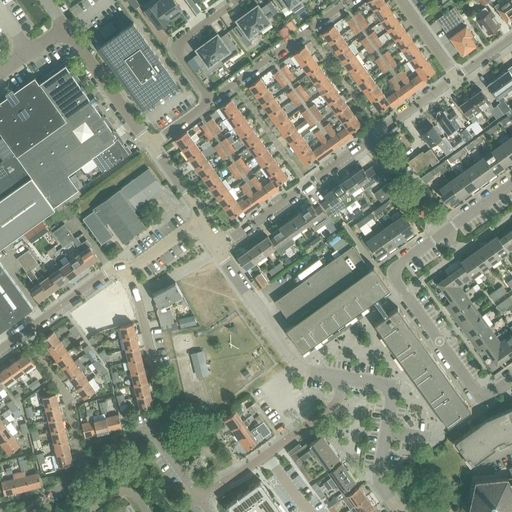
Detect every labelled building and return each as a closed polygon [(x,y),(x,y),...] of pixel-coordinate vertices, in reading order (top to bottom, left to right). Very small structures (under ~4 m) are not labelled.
[(136,0),(128,0),(135,9),(140,5),(136,0)] [(174,0),(158,0),(157,1),(169,19),(182,10),(174,0)] [(202,0),(198,3),(201,8),(213,0),(202,0)] [(274,0),(281,10),(287,5),(292,12),(293,13),(304,6),(300,0),(299,1),(299,0),(274,0)] [(383,0),(367,0),(367,1),(375,11),(386,3),(383,0)] [(508,0),(502,0),(494,6),(497,10),(507,23),(511,19),(511,0),(510,0),(510,1),(508,0)] [(157,1),(145,10),(157,27),(169,19),(157,1)] [(270,2),(266,4),(274,15),(277,12),(270,2)] [(386,3),(375,11),(382,21),(392,13),(386,3)] [(252,7),(246,12),(259,29),(260,29),(263,34),(273,27),(269,22),(268,20),(274,15),(266,5),(260,9),(258,6),(253,9),(252,7)] [(287,5),(281,10),(286,16),(292,12),(287,5)] [(480,18),(477,20),(482,27),(483,26),(489,35),(491,34),(493,34),(496,32),(495,30),(498,29),(501,26),(494,17),(495,16),(490,10),(489,11),(486,7),(477,14),(480,18)] [(454,8),(437,20),(445,31),(446,33),(447,34),(448,33),(451,37),(450,37),(451,40),(460,52),(462,55),(479,44),(466,26),(463,22),(464,22),(454,8)] [(240,24),(233,28),(241,39),(247,34),(249,37),(259,29),(246,12),(241,16),(242,17),(237,21),(240,24)] [(359,12),(354,15),(359,22),(364,19),(359,12)] [(392,13),(382,21),(388,30),(399,23),(392,13)] [(351,17),(346,21),(352,28),(356,25),(351,17)] [(292,19),(286,24),(292,32),(298,28),(292,19)] [(364,19),(359,22),(364,28),(368,25),(364,19)] [(110,21),(98,29),(104,38),(105,39),(117,30),(110,21)] [(133,23),(100,47),(101,47),(122,76),(121,77),(120,78),(124,83),(125,82),(126,82),(143,106),(175,83),(176,82),(133,23)] [(399,23),(388,30),(395,40),(406,32),(399,23)] [(286,25),(279,31),(284,37),(291,32),(286,25)] [(333,25),(322,33),(330,44),(341,36),(333,25)] [(356,25),(352,28),(356,34),(361,31),(356,25)] [(373,31),(368,35),(373,42),(378,38),(373,31)] [(406,32),(395,40),(402,50),(413,42),(406,32)] [(212,36),(206,41),(223,64),(239,52),(226,34),(220,38),(217,35),(213,38),(212,36)] [(341,36),(330,44),(337,53),(348,45),(341,36)] [(365,37),(361,41),(365,47),(370,44),(365,37)] [(378,38),(373,42),(378,48),(383,44),(378,38)] [(193,57),(187,62),(194,72),(200,67),(206,76),(223,64),(206,41),(200,45),(201,46),(197,50),(199,53),(193,57)] [(413,42),(402,50),(409,59),(420,51),(413,42)] [(370,44),(365,47),(370,54),(375,50),(370,44)] [(348,45),(337,53),(344,63),(355,55),(348,45)] [(304,46),(293,54),(301,65),(312,57),(304,46)] [(387,51),(382,54),(387,61),(392,57),(387,51)] [(420,51),(409,59),(416,69),(427,61),(420,51)] [(355,55),(344,63),(351,73),(362,64),(355,55)] [(379,56),(375,60),(379,67),(384,63),(379,56)] [(312,57),(301,65),(308,74),(319,66),(312,57)] [(392,57),(387,61),(392,67),(396,64),(392,57)] [(406,76),(402,80),(405,85),(411,93),(427,82),(425,80),(424,79),(428,76),(435,71),(427,61),(416,69),(420,74),(417,77),(410,81),(406,76)] [(384,63),(379,67),(384,73),(388,70),(389,69),(384,63)] [(362,64),(351,73),(358,82),(369,74),(362,64)] [(40,83),(39,84),(66,122),(41,139),(66,176),(68,174),(81,165),(85,170),(87,171),(97,164),(103,172),(129,153),(114,132),(115,132),(113,128),(112,129),(104,118),(105,117),(102,113),(101,114),(94,104),(98,102),(94,96),(90,98),(83,89),(84,88),(82,84),(80,85),(72,74),(74,73),(71,70),(70,70),(66,65),(65,65),(40,83)] [(285,65),(281,68),(286,76),(291,72),(285,65)] [(319,66),(308,74),(315,84),(326,76),(319,66)] [(278,70),(273,74),(278,81),(283,78),(278,70)] [(493,83),(487,86),(497,100),(498,99),(500,102),(497,105),(503,114),(504,114),(505,113),(510,109),(504,100),(506,99),(502,95),(511,87),(511,70),(510,72),(510,71),(509,71),(505,74),(503,72),(498,76),(500,77),(498,79),(496,77),(491,81),(493,83)] [(403,71),(398,74),(402,80),(406,76),(403,71)] [(291,72),(286,76),(290,81),(295,78),(291,72)] [(369,74),(358,82),(365,92),(376,84),(369,74)] [(7,96),(0,101),(0,133),(31,178),(54,210),(55,209),(53,206),(54,205),(59,211),(82,195),(78,189),(79,189),(77,186),(72,180),(68,174),(66,176),(41,139),(66,122),(39,84),(40,83),(35,76),(14,91),(12,89),(5,93),(7,96)] [(326,76),(315,84),(322,94),(333,86),(326,76)] [(393,77),(388,81),(392,86),(397,83),(393,77)] [(260,78),(249,86),(257,97),(268,89),(260,78)] [(283,78),(278,81),(282,87),(287,84),(283,78)] [(383,93),(372,101),(379,111),(389,104),(390,105),(392,107),(407,96),(401,88),(397,83),(392,86),(396,92),(389,97),(387,98),(383,93)] [(300,84),(295,88),(300,95),(304,91),(300,84)] [(376,84),(365,92),(372,101),(383,93),(376,84)] [(333,86),(322,94),(329,103),(340,95),(333,86)] [(268,89),(257,97),(264,107),(275,99),(268,89)] [(292,90),(287,94),(292,100),(297,97),(292,90)] [(475,92),(471,96),(472,98),(471,98),(480,111),(485,107),(488,111),(490,110),(493,115),(496,119),(503,114),(497,105),(496,106),(493,108),(490,103),(491,103),(482,90),(477,94),(475,92)] [(304,91),(300,95),(304,101),(309,97),(304,91)] [(340,95),(329,103),(336,113),(347,105),(340,95)] [(297,97),(292,100),(296,107),(301,103),(297,97)] [(465,103),(459,107),(469,119),(469,118),(473,122),(469,125),(472,129),(476,134),(479,132),(482,129),(476,121),(478,119),(475,114),(480,111),(471,98),(470,99),(469,97),(464,101),(465,103)] [(231,99),(220,107),(228,118),(239,110),(231,99)] [(275,99),(264,107),(270,116),(281,108),(275,99)] [(314,104),(309,108),(314,114),(318,111),(314,104)] [(347,105),(336,113),(343,122),(354,114),(347,105)] [(281,108),(270,116),(278,126),(289,118),(281,108)] [(239,110),(228,118),(235,128),(246,120),(239,110)] [(306,110),(301,113),(306,120),(311,116),(306,110)] [(445,114),(438,119),(440,122),(446,130),(448,133),(455,128),(459,133),(466,128),(453,110),(446,116),(445,114)] [(318,111),(314,114),(318,120),(319,120),(323,117),(318,111)] [(333,130),(328,133),(332,138),(338,146),(353,136),(351,133),(350,132),(353,130),(355,129),(361,124),(354,114),(343,122),(347,128),(343,130),(337,135),(333,130)] [(507,115),(500,121),(503,125),(510,120),(507,116),(507,115)] [(311,116),(306,120),(309,125),(310,126),(314,123),(315,123),(311,116)] [(212,118),(207,122),(212,128),(217,125),(212,118)] [(289,118),(278,126),(284,135),(295,128),(295,127),(289,118)] [(246,120),(235,128),(242,137),(252,129),(246,120)] [(295,128),(284,135),(292,145),(302,137),(299,132),(309,125),(306,120),(305,120),(295,127),(295,128)] [(440,122),(437,124),(442,133),(446,130),(440,122)] [(204,123),(199,127),(204,134),(209,130),(204,123)] [(329,123),(324,126),(328,133),(333,130),(329,123)] [(497,123),(490,128),(493,132),(493,133),(500,127),(497,123)] [(217,125),(212,128),(216,135),(221,131),(217,125)] [(423,133),(422,134),(431,147),(437,143),(446,156),(454,150),(452,146),(450,144),(448,146),(433,126),(429,128),(429,127),(422,131),(423,133)] [(466,128),(459,133),(462,137),(465,142),(472,137),(469,132),(466,128)] [(490,128),(482,133),(485,138),(493,133),(493,132),(490,128)] [(252,129),(242,137),(249,147),(260,139),(252,129)] [(209,130),(204,134),(209,140),(213,137),(209,130)] [(319,130),(314,133),(319,140),(324,136),(319,130)] [(186,131),(175,139),(184,151),(195,143),(194,142),(199,138),(196,133),(190,137),(186,131)] [(0,133),(0,154),(3,159),(0,160),(0,199),(31,178),(0,133)] [(507,134),(498,140),(499,141),(501,145),(511,159),(511,140),(510,138),(507,134)] [(479,135),(472,141),(475,145),(483,140),(480,136),(479,135)] [(226,138),(221,141),(226,148),(231,145),(231,144),(234,141),(230,136),(227,138),(226,138)] [(309,147),(298,155),(305,164),(316,157),(316,158),(318,160),(333,150),(328,141),(324,136),(319,140),(323,145),(315,150),(313,152),(309,147)] [(302,137),(292,145),(298,155),(309,147),(302,137)] [(457,142),(452,146),(454,150),(465,142),(462,137),(456,141),(457,142)] [(260,139),(249,147),(256,156),(266,149),(260,139)] [(472,141),(465,146),(468,150),(475,145),(472,141)] [(195,143),(184,151),(190,160),(201,152),(195,143)] [(218,143),(213,147),(218,154),(223,150),(218,143)] [(231,145),(226,148),(230,154),(235,151),(231,145)] [(501,145),(493,151),(499,160),(504,166),(511,160),(511,159),(501,145)] [(462,148),(455,153),(458,158),(465,152),(462,148)] [(266,149),(256,156),(263,166),(273,158),(266,149)] [(411,160),(409,162),(417,172),(430,162),(432,165),(439,161),(439,160),(430,149),(421,156),(419,154),(411,160)] [(223,150),(218,154),(223,160),(228,156),(223,150)] [(493,151),(484,157),(486,160),(495,173),(504,166),(499,160),(493,151)] [(201,152),(190,160),(197,169),(208,161),(201,152)] [(455,153),(447,158),(448,159),(449,160),(451,163),(458,158),(455,153)] [(240,157),(235,161),(240,167),(245,164),(240,157)] [(484,157),(475,163),(486,179),(495,173),(486,160),(484,157)] [(273,158),(263,166),(270,176),(280,168),(273,158)] [(208,161),(197,169),(204,180),(215,172),(208,161)] [(444,161),(437,166),(440,170),(448,165),(445,161),(444,161)] [(232,163),(227,166),(232,173),(237,169),(232,163)] [(475,163),(466,170),(478,185),(486,179),(475,163)] [(245,164),(240,167),(244,173),(245,173),(249,170),(245,164)] [(409,165),(405,168),(409,174),(413,172),(409,165)] [(437,166),(430,171),(433,175),(440,170),(437,166)] [(363,167),(353,175),(361,186),(365,182),(367,185),(379,176),(372,167),(366,171),(363,167)] [(260,183),(255,187),(258,191),(264,200),(279,189),(277,185),(281,182),(287,178),(280,168),(270,176),(273,180),(269,183),(263,188),(260,183)] [(148,169),(119,190),(133,209),(162,188),(161,186),(148,169)] [(237,169),(232,173),(236,179),(241,176),(237,169)] [(466,170),(458,176),(469,191),(478,185),(466,170)] [(430,171),(421,178),(425,184),(434,177),(433,175),(430,171)] [(215,172),(204,180),(211,189),(222,181),(215,172)] [(353,175),(343,181),(351,192),(361,186),(353,175)] [(254,176),(250,180),(255,187),(260,183),(254,176)] [(458,176),(449,182),(460,198),(469,191),(458,176)] [(0,248),(54,210),(31,178),(0,199),(0,248)] [(446,178),(437,184),(440,189),(443,193),(441,195),(445,201),(448,199),(451,204),(460,198),(449,182),(446,178)] [(222,181),(211,189),(218,199),(229,191),(222,181)] [(343,181),(334,188),(342,199),(346,205),(345,206),(354,218),(364,211),(361,206),(356,200),(357,200),(355,198),(351,192),(343,181)] [(245,183),(241,186),(246,193),(251,190),(245,183)] [(389,183),(375,193),(381,202),(395,192),(389,183)] [(322,203),(322,204),(331,216),(341,209),(345,206),(346,205),(342,199),(334,188),(324,196),(327,200),(322,203)] [(94,210),(83,219),(101,245),(113,236),(105,225),(108,222),(123,243),(123,242),(145,226),(133,209),(119,190),(93,209),(94,210)] [(236,200),(225,208),(232,218),(242,210),(245,214),(260,203),(254,194),(251,190),(246,193),(249,198),(241,203),(239,205),(236,200)] [(229,191),(218,199),(225,208),(236,200),(229,191)] [(382,205),(381,205),(384,210),(385,209),(391,204),(388,200),(382,205)] [(366,202),(361,206),(364,211),(370,207),(366,202)] [(312,204),(301,212),(310,224),(310,223),(315,231),(330,220),(327,215),(320,205),(315,209),(312,204)] [(374,210),(377,215),(377,214),(384,210),(381,205),(374,210)] [(68,206),(63,209),(71,219),(75,216),(68,206)] [(398,211),(390,217),(393,222),(394,222),(405,237),(414,231),(410,226),(413,225),(408,218),(406,220),(403,215),(401,216),(398,211)] [(301,212),(292,219),(300,231),(310,224),(301,212)] [(364,217),(364,218),(367,222),(372,218),(374,217),(371,213),(364,217)] [(357,223),(356,223),(359,227),(360,227),(367,222),(364,218),(357,223)] [(292,219),(282,225),(291,237),(300,231),(292,219)] [(41,220),(23,233),(30,243),(48,230),(41,220)] [(393,222),(385,228),(396,244),(405,237),(394,222),(393,222)] [(58,228),(53,232),(56,237),(68,229),(64,224),(58,228)] [(276,237),(271,241),(276,247),(281,255),(286,251),(285,250),(295,243),(291,237),(282,225),(273,232),(276,237)] [(385,228),(376,234),(387,250),(396,244),(385,228)] [(68,229),(56,237),(60,242),(66,238),(69,243),(73,240),(75,238),(68,229)] [(511,230),(499,239),(508,252),(511,248),(511,230)] [(75,238),(73,240),(78,248),(76,249),(79,254),(86,263),(88,265),(98,258),(90,247),(91,246),(87,239),(82,233),(75,238)] [(337,253),(349,248),(342,234),(331,240),(337,253)] [(376,234),(367,241),(378,256),(387,250),(376,234)] [(268,236),(258,243),(266,254),(276,247),(271,241),(268,236)] [(319,236),(310,243),(313,247),(322,241),(319,236)] [(497,236),(488,242),(499,258),(508,252),(499,239),(497,236)] [(66,238),(60,242),(63,247),(69,243),(66,238)] [(488,242),(479,249),(490,264),(499,258),(488,242)] [(258,243),(248,250),(256,261),(266,254),(258,243)] [(335,258),(275,301),(292,324),(286,328),(302,351),(308,347),(311,350),(370,308),(367,304),(374,300),(377,297),(390,288),(374,265),(370,268),(353,245),(351,246),(335,258)] [(53,247),(47,251),(51,256),(57,252),(53,247)] [(479,249),(470,255),(481,271),(490,264),(479,249)] [(28,250),(16,259),(20,264),(32,255),(28,250)] [(248,250),(238,257),(246,269),(247,268),(253,276),(250,278),(256,287),(267,279),(268,278),(262,270),(256,261),(248,250)] [(79,254),(70,261),(78,272),(88,265),(86,263),(79,254)] [(32,255),(20,264),(23,268),(29,264),(33,269),(39,265),(32,255)] [(470,255),(461,261),(464,265),(472,277),(481,271),(470,255)] [(70,261),(60,268),(68,279),(78,272),(70,261)] [(0,331),(33,308),(0,262),(0,331)] [(280,262),(275,266),(278,270),(284,266),(280,262)] [(55,271),(50,275),(58,286),(68,279),(60,268),(56,263),(51,266),(55,271)] [(29,264),(23,268),(27,273),(26,273),(35,285),(30,289),(38,301),(48,294),(44,288),(40,282),(37,279),(31,270),(33,269),(29,264)] [(464,265),(438,283),(459,286),(472,277),(464,265)] [(275,266),(268,271),(272,275),(278,270),(275,266)] [(42,276),(37,279),(40,282),(44,288),(48,294),(58,286),(50,275),(44,279),(42,276)] [(175,282),(153,295),(158,302),(155,304),(157,311),(159,319),(161,326),(162,331),(162,332),(166,331),(178,330),(176,322),(174,323),(170,304),(176,300),(178,302),(181,301),(184,306),(188,304),(175,282)] [(459,286),(438,283),(451,301),(464,292),(459,286)] [(502,286),(496,291),(500,297),(506,293),(502,286)] [(90,306),(73,318),(79,326),(92,316),(115,300),(117,299),(111,291),(110,290),(104,294),(101,296),(89,305),(90,306)] [(496,291),(489,295),(494,302),(500,297),(496,291)] [(451,301),(446,305),(453,315),(471,303),(464,292),(451,301)] [(511,300),(509,296),(503,301),(508,307),(511,304),(511,300)] [(377,297),(374,300),(380,308),(385,316),(375,323),(444,420),(446,422),(449,426),(472,409),(398,307),(389,313),(383,305),(377,297)] [(115,300),(92,316),(103,331),(119,320),(126,315),(125,315),(115,300)] [(503,301),(496,305),(501,312),(508,307),(503,301)] [(471,303),(453,315),(461,326),(463,329),(472,323),(469,319),(478,313),(471,303)] [(472,323),(463,329),(470,339),(488,327),(492,324),(485,314),(481,317),(481,316),(478,313),(469,319),(472,323)] [(180,318),(182,327),(197,323),(195,314),(180,318)] [(119,320),(103,331),(105,333),(111,332),(113,331),(121,331),(120,326),(119,320)] [(133,323),(120,326),(121,331),(123,338),(136,335),(133,323)] [(488,327),(470,339),(478,350),(483,346),(496,337),(488,327)] [(53,332),(42,340),(50,350),(60,342),(53,332)] [(511,334),(500,343),(496,364),(511,352),(511,334)] [(136,335),(123,338),(123,339),(126,350),(139,347),(136,335)] [(94,336),(89,340),(92,344),(97,341),(94,336)] [(496,337),(483,346),(496,364),(500,343),(496,337)] [(60,342),(50,350),(57,359),(67,352),(60,342)] [(139,347),(126,350),(129,362),(142,358),(139,347)] [(203,350),(191,353),(196,376),(208,373),(203,350)] [(67,352),(57,359),(63,369),(74,361),(67,352)] [(27,353),(17,360),(25,371),(35,364),(27,353)] [(74,361),(63,369),(71,379),(81,371),(85,368),(78,358),(74,361)] [(142,358),(129,362),(131,373),(144,370),(142,359),(142,358)] [(17,360),(7,367),(15,378),(25,371),(17,360)] [(7,367),(0,372),(0,378),(5,385),(15,378),(7,367)] [(247,369),(242,373),(246,379),(251,375),(247,369)] [(144,370),(131,373),(132,374),(134,385),(147,382),(144,370)] [(81,371),(71,379),(77,389),(88,381),(81,371)] [(88,381),(77,389),(84,398),(95,391),(99,388),(96,383),(92,386),(88,381)] [(147,382),(134,385),(137,397),(150,393),(147,382)] [(43,388),(37,392),(40,397),(46,393),(43,388)] [(43,396),(39,397),(40,402),(44,402),(45,408),(46,408),(58,405),(56,393),(43,396)] [(150,393),(137,397),(140,408),(153,405),(150,393)] [(11,400),(6,404),(9,408),(15,404),(11,400)] [(15,404),(9,408),(12,412),(18,408),(15,404)] [(58,405),(46,408),(46,409),(48,420),(61,417),(59,406),(58,405)] [(252,405),(248,408),(252,415),(257,412),(252,405)] [(479,424),(458,439),(462,445),(459,447),(467,458),(470,456),(474,462),(476,461),(496,447),(493,443),(497,440),(498,442),(504,439),(506,442),(511,439),(511,406),(511,407),(503,411),(487,418),(483,421),(479,424)] [(241,408),(225,419),(232,429),(243,422),(243,421),(239,416),(244,412),(241,408)] [(91,409),(85,410),(87,416),(86,416),(88,422),(94,421),(93,415),(91,409)] [(118,415),(106,418),(109,431),(122,428),(118,415)] [(259,415),(255,418),(259,425),(264,422),(259,415)] [(61,417),(48,420),(49,420),(51,432),(64,428),(61,417)] [(0,418),(0,429),(5,426),(9,423),(5,418),(2,421),(0,418)] [(94,421),(97,434),(109,431),(106,418),(94,421)] [(243,422),(232,429),(239,439),(250,431),(246,426),(250,424),(246,419),(243,421),(243,422)] [(88,422),(81,424),(85,437),(97,434),(94,421),(88,422)] [(5,426),(0,429),(0,441),(2,443),(12,436),(12,435),(17,431),(10,422),(9,423),(5,426)] [(250,431),(239,439),(247,449),(257,442),(253,436),(259,432),(263,438),(271,432),(264,422),(259,425),(250,431)] [(64,428),(51,432),(54,443),(67,440),(64,429),(64,428)] [(299,443),(287,451),(290,455),(311,484),(316,480),(327,472),(341,461),(339,458),(338,456),(329,444),(322,434),(309,444),(308,442),(301,446),(299,444),(299,443)] [(38,435),(32,436),(32,437),(34,441),(35,448),(41,446),(39,439),(38,435)] [(12,436),(2,443),(9,453),(19,446),(12,436)] [(67,440),(54,443),(54,444),(57,455),(70,452),(67,440)] [(57,455),(52,456),(54,468),(60,467),(73,463),(70,452),(57,455)] [(311,484),(317,493),(328,508),(337,502),(338,501),(335,497),(343,491),(356,482),(341,461),(327,472),(316,480),(311,484)] [(462,503),(461,510),(461,511),(511,511),(511,466),(509,468),(509,469),(511,474),(511,476),(509,477),(508,476),(476,480),(475,481),(470,505),(462,503)] [(24,470),(12,473),(14,479),(13,479),(17,493),(29,490),(26,476),(24,470)] [(26,476),(29,490),(41,487),(38,473),(26,476)] [(13,479),(1,482),(4,496),(17,493),(13,479)] [(237,496),(226,504),(231,511),(283,511),(281,509),(279,510),(277,507),(279,506),(260,480),(238,496),(237,495),(237,496)] [(347,495),(342,498),(350,509),(367,497),(359,486),(347,495)] [(367,497),(350,509),(351,511),(367,511),(374,507),(367,497)]
